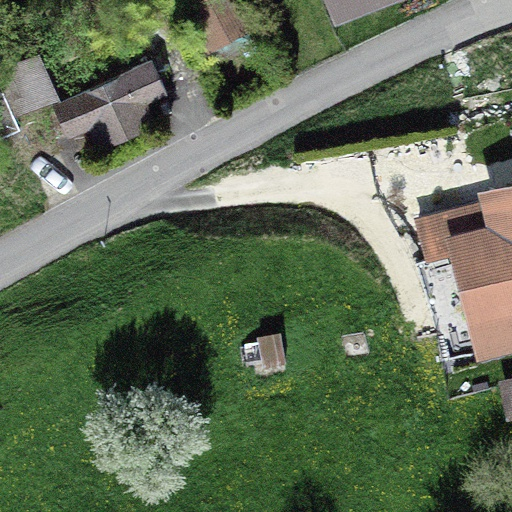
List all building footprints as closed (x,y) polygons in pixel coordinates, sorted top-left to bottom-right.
[(239,23),(226,0),(218,0),(189,15),(203,41),(239,23)] [(336,0),(343,16),(384,0),(336,0)] [(36,58),(0,73),(0,82),(14,114),(48,99),(53,97),(36,58)] [(162,93),(147,62),(51,106),(65,137),(90,126),(99,145),(144,124),(136,105),(162,93)] [(0,96),(0,138),(16,131),(0,96)] [(453,254),(480,356),(511,350),(511,191),(486,197),(498,241),(453,254)] [(511,385),(500,388),(506,416),(511,414),(511,385)]
